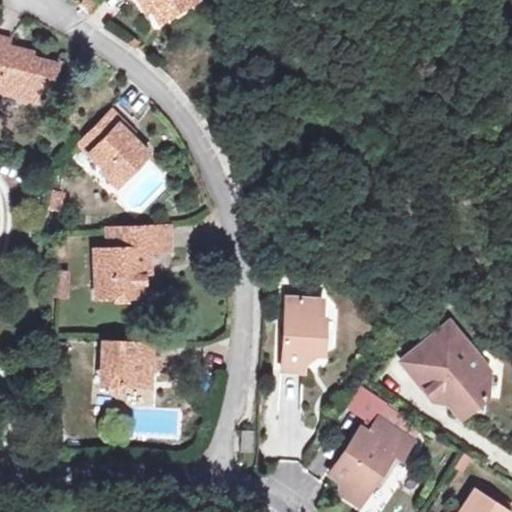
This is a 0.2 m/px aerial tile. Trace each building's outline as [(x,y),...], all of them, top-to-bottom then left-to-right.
[(95,0),(83,0),(82,4),(91,9),(95,0)] [(150,3),(154,10),(161,21),(196,0),(139,0),(144,7),(150,3)] [(148,13),(154,10),(150,3),(144,7),(148,13)] [(20,56),(22,50),(8,47),(9,41),(0,38),(0,91),(48,103),(58,65),(32,58),(20,56)] [(111,109),(79,142),(121,182),(148,154),(119,125),(122,121),(111,109)] [(50,207),(57,209),(62,194),(55,191),(50,207)] [(162,248),(162,227),(110,229),(110,250),(97,249),(98,296),(146,295),(144,266),(150,266),(150,249),(162,248)] [(171,227),(162,227),(162,248),(172,248),(171,227)] [(324,298),(289,296),(284,369),(304,370),(305,364),(318,353),(325,353),(327,315),(323,316),(324,298)] [(451,323),(443,330),(457,347),(465,340),(451,323)] [(457,347),(443,330),(404,362),(435,400),(444,392),(452,394),(451,401),(463,416),(484,399),(488,370),(465,340),(457,347)] [(110,383),(124,383),(150,385),(150,371),(161,371),(163,343),(107,341),(104,382),(110,383)] [(123,391),(124,383),(110,383),(110,391),(123,391)] [(349,485),(367,497),(395,453),(402,458),(413,441),(379,418),(370,433),(361,428),(331,473),(349,485)] [(241,430),(240,449),(250,450),(252,430),(241,430)] [(361,506),(367,497),(349,485),(343,494),(361,506)] [(510,511),(474,488),(458,511),(510,511)]
